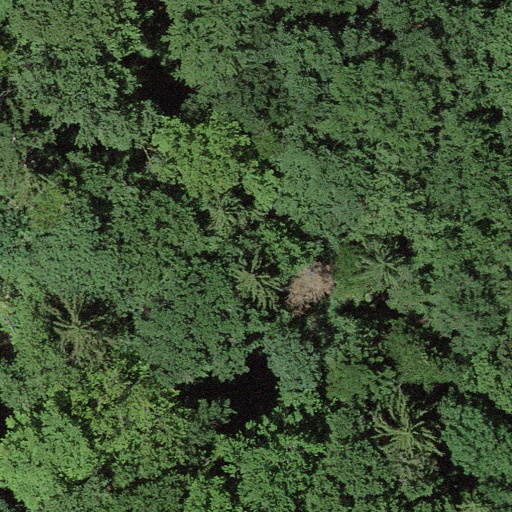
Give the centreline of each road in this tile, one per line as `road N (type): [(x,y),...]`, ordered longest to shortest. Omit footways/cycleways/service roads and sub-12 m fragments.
road 1 (track): [(268,511),(332,428),(427,379),(511,378)]
road 2 (track): [(0,349),(45,511)]
